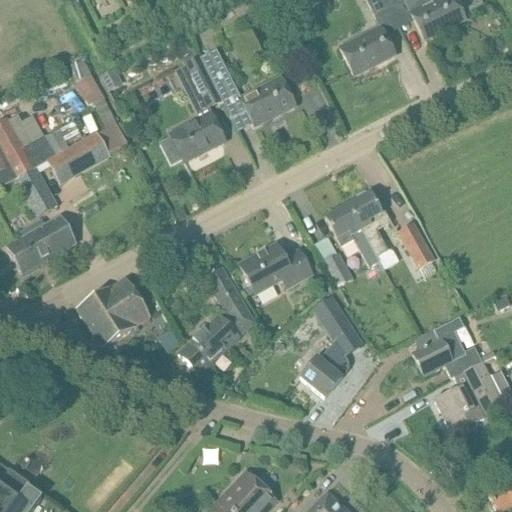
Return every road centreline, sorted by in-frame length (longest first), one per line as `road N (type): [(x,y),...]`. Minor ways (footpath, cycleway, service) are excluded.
road 1 (tertiary): [(32,310),(511,68)]
road 2 (unclassified): [(442,511),(373,451),(214,409),(59,351),(32,310)]
